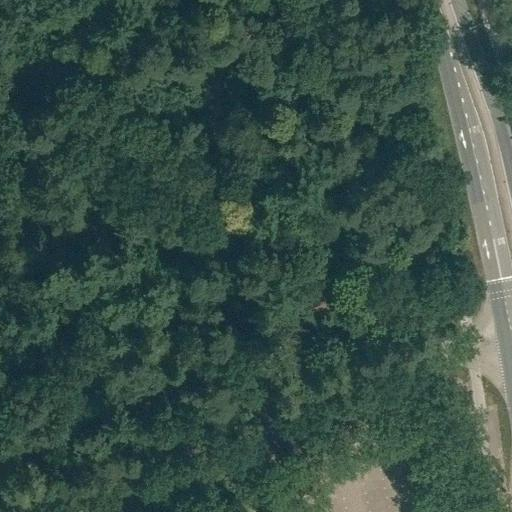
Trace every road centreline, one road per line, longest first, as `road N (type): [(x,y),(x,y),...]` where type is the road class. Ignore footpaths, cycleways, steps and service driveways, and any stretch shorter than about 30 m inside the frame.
road 1 (unclassified): [(86,511),(149,471),(430,362),(508,350)]
road 2 (track): [(280,421),(218,266),(210,187),(222,69)]
road 3 (tertiary): [(428,0),(472,153),(508,350)]
road 4 (track): [(222,69),(0,71)]
road 5 (tertiary): [(511,165),(457,0)]
